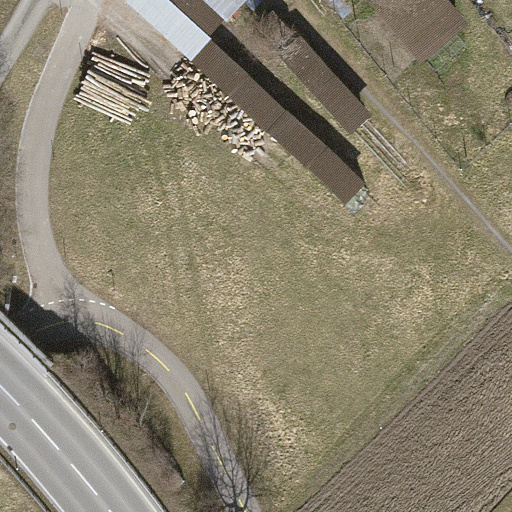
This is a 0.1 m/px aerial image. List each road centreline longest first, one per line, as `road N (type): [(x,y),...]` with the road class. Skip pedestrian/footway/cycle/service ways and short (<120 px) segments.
road 1 (track): [(78,320),(41,250),(35,173),(43,117),(85,0)]
road 2 (primary): [(110,511),(0,385)]
